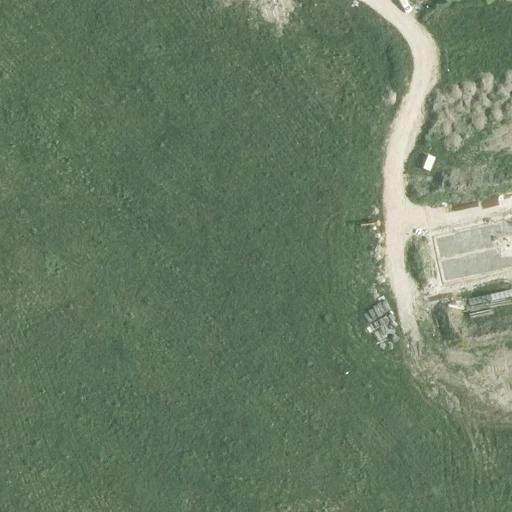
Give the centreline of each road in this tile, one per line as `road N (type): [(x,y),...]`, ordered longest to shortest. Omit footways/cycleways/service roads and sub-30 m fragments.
road 1 (residential): [(392,227),(396,146),(429,62),(413,32),(380,0)]
road 2 (residential): [(412,354),(392,227)]
road 3 (residential): [(392,227),(511,199)]
